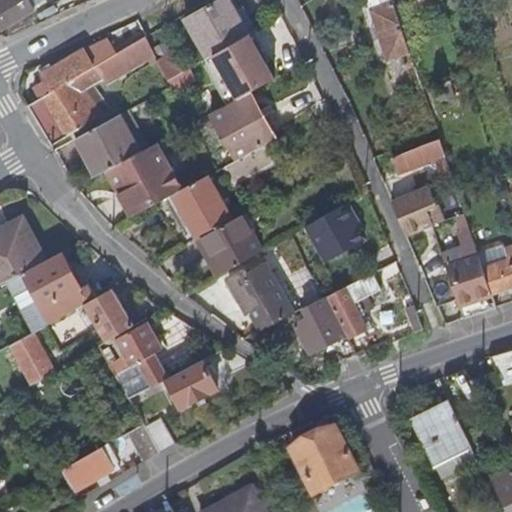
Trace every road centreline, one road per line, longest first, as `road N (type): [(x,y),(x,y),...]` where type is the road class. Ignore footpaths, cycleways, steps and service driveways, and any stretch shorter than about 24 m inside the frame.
road 1 (residential): [(356,387),(125,511)]
road 2 (residential): [(511,331),(356,387)]
road 3 (residential): [(0,67),(137,0)]
road 4 (residential): [(417,511),(356,387)]
